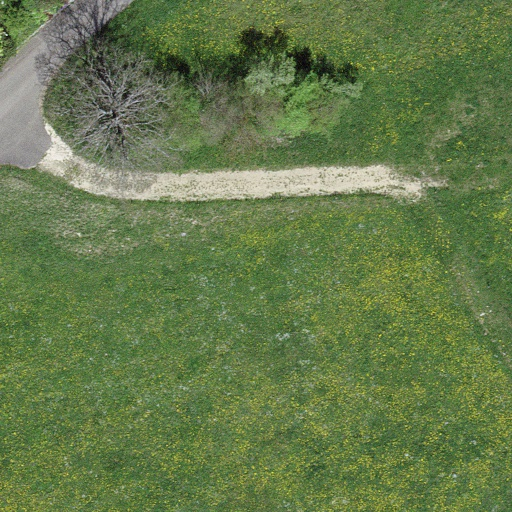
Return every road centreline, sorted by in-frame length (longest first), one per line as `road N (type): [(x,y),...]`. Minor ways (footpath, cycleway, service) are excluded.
road 1 (track): [(0,133),(45,165),(132,192),(387,186),(426,220),(511,357)]
road 2 (residential): [(0,104),(112,0)]
